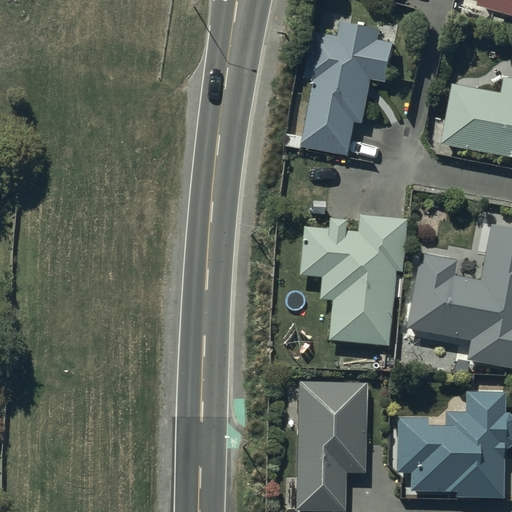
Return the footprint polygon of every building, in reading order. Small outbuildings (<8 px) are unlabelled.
[(511,0),(483,0),(480,12),(511,21),(511,0)] [(316,37),(307,85),(315,87),(304,152),(350,160),(355,128),(363,130),(371,86),(387,89),(395,49),(381,46),(383,36),(343,29),(340,41),(316,37)] [(454,90),(443,152),(511,164),(511,85),(506,85),(504,100),(454,90)] [(315,296),(329,297),(325,336),(361,339),(370,340),(368,367),(392,369),(395,339),(385,339),(392,267),(399,268),(404,215),(355,211),(354,227),(342,226),(343,215),(325,214),(324,224),(300,222),(296,271),(317,273),(315,296)] [(418,250),(404,325),(467,336),(463,355),(511,363),(511,224),(490,221),(480,275),(452,270),(454,256),(418,250)] [(362,378),(296,379),(296,506),(342,506),(342,469),(363,469),(362,378)] [(511,413),(506,409),(503,409),(503,388),(463,388),(463,408),(442,408),(442,420),(425,420),(425,414),(395,414),(395,466),(406,466),(406,485),(452,485),(452,492),(501,492),(501,446),(506,446),(511,440),(511,413)]
